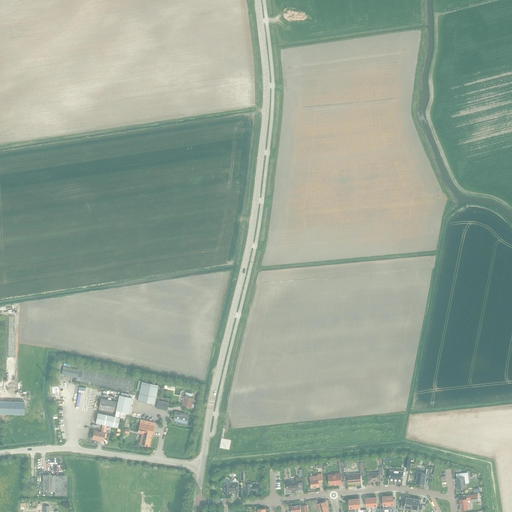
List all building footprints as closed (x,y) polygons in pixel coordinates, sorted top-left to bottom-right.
[(133,391),(135,381),(79,369),(79,370),(63,367),(61,374),(77,378),(77,379),(133,391)] [(137,390),(139,391),(137,401),(154,404),(158,385),(139,381),(137,390)] [(116,411),(114,417),(119,418),(125,419),(127,413),(128,413),(132,398),(119,395),(115,411),(116,411)] [(184,396),(182,405),(191,407),(193,398),(184,396)] [(113,411),(115,401),(101,398),(99,408),(113,411)] [(0,413),(24,414),(24,402),(0,401),(0,413)] [(161,401),(160,405),(159,409),(164,410),(165,406),(168,407),(169,402),(161,401)] [(176,419),(175,423),(187,426),(189,414),(174,411),(173,419),(176,419)] [(114,417),(97,413),(95,423),(117,428),(119,418),(114,417)] [(151,435),(154,422),(141,419),(138,432),(142,433),(140,444),(148,446),(151,435)] [(103,441),(105,433),(106,425),(102,424),(101,432),(94,430),(92,439),(103,441)] [(368,473),(369,482),(380,481),(380,475),(383,475),(383,467),(379,467),(379,473),(368,473)] [(426,473),(424,473),(418,472),(416,483),(418,483),(418,484),(419,485),(421,485),(422,484),(424,484),(425,477),(430,477),(431,469),(426,468),(426,473)] [(389,480),(402,481),(403,471),(390,470),(389,480)] [(310,476),(311,488),(319,487),(319,482),(323,482),(322,473),(317,474),(318,475),(310,476)] [(361,483),(360,473),(348,474),(349,484),(361,483)] [(336,474),(328,475),(329,484),(337,484),(337,485),(342,484),(341,475),(336,475),(336,474)] [(67,495),(67,475),(43,475),(43,491),(55,491),(55,495),(67,495)] [(296,481),(287,482),(288,490),(294,489),(294,490),(300,489),(299,485),(303,485),(302,477),(296,477),(296,481)] [(456,478),(458,489),(466,488),(464,477),(456,478)] [(231,482),(223,483),(224,494),(232,494),(232,491),(239,491),(239,484),(231,484),(231,482)] [(252,493),(252,490),(261,490),(261,485),(252,486),(252,483),(244,483),(245,493),(252,493)] [(385,505),(388,504),(387,495),(382,496),(383,507),(380,508),(380,511),(384,511),(384,509),(385,509),(385,505)] [(393,495),(387,495),(388,504),(391,504),(392,508),(393,508),(393,511),(397,511),(397,506),(394,506),(393,495)] [(376,496),(370,497),(371,506),(374,506),(375,510),(376,510),(376,511),(380,511),(380,508),(377,508),(376,496)] [(368,506),(371,506),(370,497),(365,497),(366,509),(363,509),(363,511),(367,511),(367,510),(368,510),(368,506)] [(405,507),(411,508),(413,499),(407,497),(406,497),(405,502),(402,502),(402,501),(401,509),(404,509),(405,507)] [(359,498),(354,498),(354,507),(357,507),(358,511),(359,511),(363,511),(363,509),(360,509),(359,498)] [(467,503),(471,502),(470,498),(459,500),(461,510),(468,509),(467,503)] [(419,500),(413,499),(411,508),(418,510),(417,511),(418,511),(420,511),(421,511),(422,505),(419,505),(420,500),(419,500)] [(329,511),(326,501),(318,504),(319,511),(329,511)]
